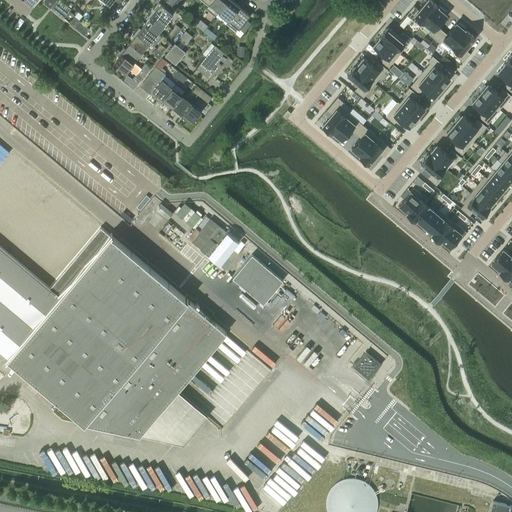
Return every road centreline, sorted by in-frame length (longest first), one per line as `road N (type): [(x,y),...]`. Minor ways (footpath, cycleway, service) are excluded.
road 1 (residential): [(266,10),(250,65),(188,140),(89,64),(135,0)]
road 2 (residential): [(392,0),(297,120),(380,189)]
road 3 (residential): [(380,189),(503,43)]
road 4 (residential): [(469,257),(459,268),(374,196),(380,189)]
